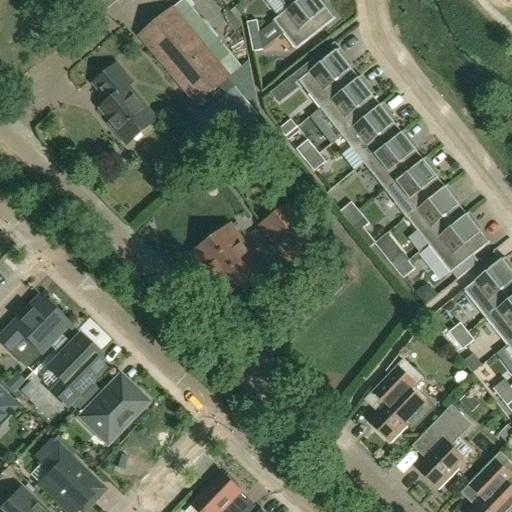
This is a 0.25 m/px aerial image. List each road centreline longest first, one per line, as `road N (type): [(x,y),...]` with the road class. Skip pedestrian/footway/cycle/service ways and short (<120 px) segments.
road 1 (residential): [(399,511),(0,131)]
road 2 (residential): [(511,206),(382,45),(373,0)]
road 3 (residential): [(218,414),(54,255)]
road 4 (residential): [(316,511),(218,414)]
road 5 (residential): [(124,511),(218,414)]
